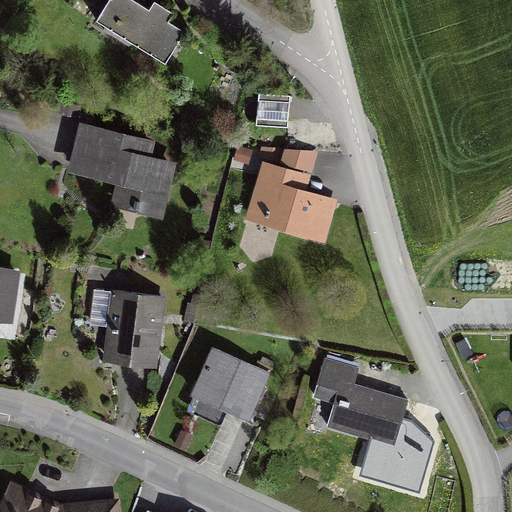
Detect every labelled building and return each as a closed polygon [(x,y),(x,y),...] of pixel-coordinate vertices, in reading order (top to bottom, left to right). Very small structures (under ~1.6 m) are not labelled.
[(105,25),(103,28),(129,44),(132,42),(165,63),(185,31),(168,21),(173,13),(154,1),(149,9),(134,0),(108,0),(96,20),(105,25)] [(256,124),(287,127),(290,95),(258,92),(256,124)] [(148,143),(84,127),(78,151),(84,153),(80,170),(122,180),(117,202),(158,213),(170,165),(144,159),(148,143)] [(314,151),(287,149),(283,161),(308,169),(314,151)] [(321,238),(332,201),(290,188),(295,173),(266,164),(251,217),(321,238)] [(0,310),(9,312),(15,272),(0,269),(0,310)] [(116,290),(116,291),(110,290),(109,293),(95,291),(92,321),(112,324),(107,358),(152,364),(161,296),(116,290)] [(228,408),(247,417),(267,373),(214,349),(194,393),(196,391),(229,406),(228,408)] [(325,359),(320,376),(341,382),(329,424),(393,443),(406,400),(352,384),(357,368),(325,359)] [(12,486),(0,510),(0,511),(89,511),(89,505),(59,507),(12,486)]
